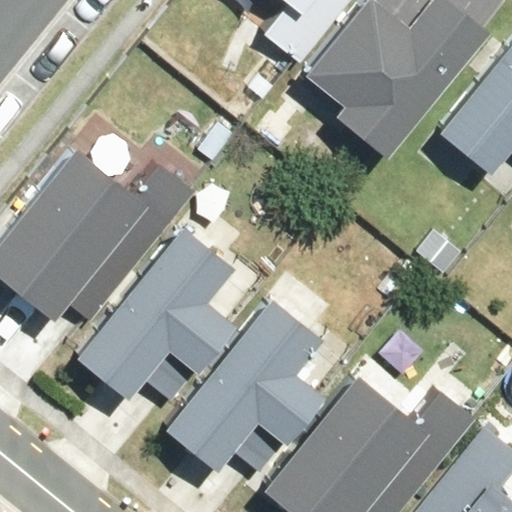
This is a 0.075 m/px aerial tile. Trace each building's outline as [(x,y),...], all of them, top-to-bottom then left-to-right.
[(278,0),(258,27),(301,60),(348,0),(278,0)] [(423,107),(448,125),(509,51),(480,30),(502,1),(500,0),(348,0),(301,60),(288,69),(393,147),(423,107)] [(511,47),(509,51),(448,125),(502,170),(511,157),(511,47)] [(207,121),(126,49),(84,96),(166,168),(207,121)] [(1,241),(109,326),(181,235),(73,150),(1,241)] [(232,249),(194,219),(181,235),(109,326),(86,348),(138,392),(182,341),(218,372),(252,323),(219,296),(247,263),(232,249)] [(307,372),(337,335),(282,289),(252,323),(218,372),(177,421),(230,467),(273,416),(303,441),(338,398),(307,372)] [(406,511),(480,420),(426,377),(395,416),(351,381),(338,398),(303,441),(263,491),(289,511),(406,511)] [(511,511),(511,495),(498,484),(511,466),(511,446),(480,420),(406,511),(511,511)]
